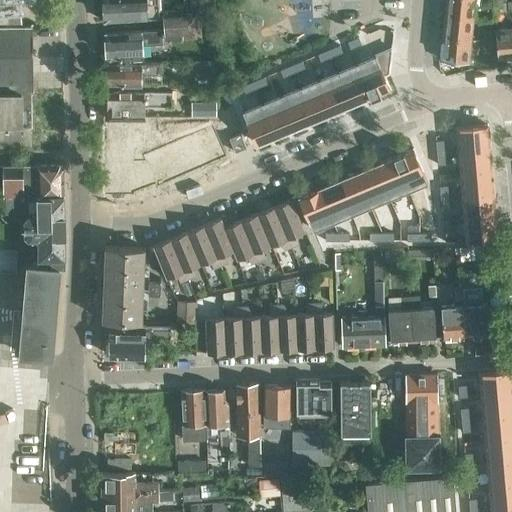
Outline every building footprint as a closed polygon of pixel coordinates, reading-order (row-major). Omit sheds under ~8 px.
[(0,0),(0,10),(18,9),(19,9),(22,9),(22,5),(21,6),(20,0),(0,0)] [(103,0),(105,21),(161,18),(160,4),(140,5),(139,0),(103,0)] [(450,0),(446,57),(473,59),(478,0),(450,0)] [(164,10),(166,38),(202,35),(200,8),(164,10)] [(0,55),(32,56),(31,25),(30,26),(30,27),(0,27),(0,55)] [(511,25),(497,27),(500,55),(511,54),(511,25)] [(111,59),(126,58),(143,57),(142,45),(163,43),(162,30),(106,33),(107,56),(111,59)] [(358,36),(347,41),(350,48),(361,43),(358,36)] [(340,44),(329,48),(332,56),(343,51),(340,44)] [(329,48),(318,53),(321,60),(332,56),(329,48)] [(375,54),(356,62),(370,95),(389,87),(375,54)] [(0,92),(32,92),(32,56),(0,55),(0,92)] [(216,73),(217,58),(199,57),(198,72),(216,73)] [(301,60),(290,65),(294,72),(305,67),(301,60)] [(141,63),(126,63),(107,63),(107,84),(142,84),(142,73),(161,73),(161,62),(160,61),(143,61),(141,61),(141,63)] [(356,62),(338,70),(352,103),(370,95),(356,62)] [(290,65),(279,69),(282,77),(294,72),(290,65)] [(338,70),(319,78),(333,111),(352,103),(338,70)] [(265,76),(254,80),(257,88),(268,83),(265,76)] [(319,78),(300,86),(314,119),(333,111),(319,78)] [(254,80),(243,85),(246,92),(257,88),(254,80)] [(300,86),(281,94),(295,127),(314,119),(300,86)] [(107,115),(105,115),(145,116),(145,106),(173,106),(173,91),(107,91),(107,115)] [(0,150),(21,150),(21,124),(32,124),(32,92),(0,92),(0,150)] [(281,94),(263,102),(277,135),(295,127),(281,94)] [(263,102),(243,110),(257,143),(277,135),(263,102)] [(221,167),(221,126),(147,125),(144,117),(109,117),(110,118),(109,136),(115,156),(126,153),(137,153),(137,165),(120,164),(113,166),(113,193),(125,193),(126,197),(147,191),(140,191),(158,186),(189,178),(181,177),(221,167)] [(489,124),(457,128),(459,150),(491,147),(489,124)] [(230,138),(236,152),(247,148),(241,133),(230,138)] [(444,140),(436,140),(437,152),(445,152),(444,140)] [(421,144),(401,152),(412,180),(432,172),(421,144)] [(491,147),(459,150),(461,173),(492,170),(491,147)] [(401,152),(380,161),(392,189),(412,180),(401,152)] [(445,152),(437,152),(438,164),(446,164),(445,152)] [(380,161),(360,169),(371,197),(392,189),(380,161)] [(64,193),(64,187),(63,168),(60,164),(4,166),(5,194),(64,193)] [(360,169),(339,178),(351,205),(371,197),(360,169)] [(492,170),(461,173),(463,196),(494,193),(492,170)] [(339,178),(320,186),(331,214),(351,205),(339,178)] [(447,185),(440,186),(441,198),(448,197),(447,185)] [(320,186),(299,195),(311,222),(331,214),(320,186)] [(64,193),(5,194),(2,197),(2,201),(5,203),(5,208),(3,210),(3,214),(6,218),(11,218),(13,216),(27,216),(25,218),(25,233),(28,236),(39,236),(39,264),(65,266),(65,257),(64,236),(65,236),(65,214),(64,214),(64,193)] [(494,193),(463,196),(464,218),(496,215),(494,193)] [(424,195),(413,200),(416,205),(426,201),(424,195)] [(448,197),(441,198),(442,210),(449,209),(448,197)] [(293,199),(275,206),(292,246),(299,243),(296,235),(306,230),(293,199)] [(413,200),(401,205),(404,210),(416,205),(413,200)] [(275,206),(259,213),(272,245),(281,241),(284,249),(292,246),(275,206)] [(386,211),(375,216),(377,221),(388,217),(386,211)] [(259,213),(242,220),(259,260),(266,257),(263,248),(272,245),(259,213)] [(496,215),(464,218),(466,242),(498,239),(496,215)] [(375,216),(364,220),(366,226),(377,221),(375,216)] [(222,217),(205,224),(222,265),(229,262),(226,253),(234,250),(235,249),(225,227),(226,226),(222,217)] [(242,220),(226,226),(225,227),(235,249),(234,250),(238,259),(248,255),(251,263),(259,260),(242,220)] [(450,220),(443,220),(444,232),(451,232),(450,220)] [(414,242),(414,223),(381,224),(382,243),(414,242)] [(205,224),(188,231),(201,263),(211,259),(214,268),(222,265),(205,224)] [(348,227),(336,232),(338,238),(351,232),(348,227)] [(188,231),(171,238),(188,279),(196,275),(192,267),(201,263),(188,231)] [(336,232),(326,236),(328,242),(338,238),(336,232)] [(188,279),(171,238),(154,245),(167,277),(177,273),(181,282),(188,279)] [(144,278),(145,247),(106,245),(103,320),(142,321),(144,290),(161,291),(161,278),(144,278)] [(0,271),(17,272),(17,250),(0,249),(0,271)] [(408,251),(408,259),(432,257),(432,249),(408,251)] [(376,317),(363,317),(364,346),(386,345),(384,306),(383,286),(384,286),(383,257),(374,257),(376,317)] [(28,263),(24,308),(20,353),(52,356),(56,311),(60,266),(28,263)] [(409,277),(410,296),(413,340),(436,339),(434,307),(420,308),(418,276),(409,277)] [(435,285),(427,286),(428,297),(435,296),(435,285)] [(466,336),(463,288),(453,289),(454,305),(441,306),(443,338),(466,336)] [(472,288),(463,288),(466,336),(488,335),(486,303),(473,304),(472,288)] [(413,340),(410,296),(400,297),(401,309),(388,310),(390,342),(413,340)] [(195,300),(176,301),(177,323),(196,322),(196,317),(195,300)] [(306,313),(296,313),(298,348),(316,347),(314,303),(306,304),(306,313)] [(322,303),(314,303),(316,347),(334,347),(333,312),(322,312),(322,303)] [(286,304),(278,305),(280,349),(298,348),(296,313),(286,314),(286,304)] [(270,314),(260,315),(262,350),(280,349),(278,305),(270,305),(270,314)] [(234,316),(224,316),(226,351),(244,350),(242,306),(234,306),(234,316)] [(250,306),(242,306),(244,350),(262,350),(260,315),(250,315),(250,306)] [(224,316),(197,317),(196,317),(196,322),(197,350),(207,349),(207,352),(226,351),(224,316)] [(364,346),(363,317),(341,318),(343,347),(364,346)] [(145,339),(152,339),(170,339),(171,327),(110,325),(110,339),(109,339),(105,343),(105,351),(109,354),(110,354),(110,355),(145,356),(145,339)] [(511,388),(510,369),(479,372),(481,395),(511,392),(511,388)] [(437,374),(405,374),(406,434),(438,434),(438,403),(443,403),(443,398),(438,398),(437,374)] [(319,379),(296,379),(296,413),(331,413),(331,381),(319,381),(319,379)] [(340,380),(340,440),(371,440),(370,380),(340,380)] [(262,476),(259,382),(237,383),(237,388),(229,388),(229,397),(232,400),(237,399),(239,436),(249,436),(250,476),(262,476)] [(264,414),(280,414),(291,414),(291,385),(264,384),(264,414)] [(466,385),(458,385),(459,397),(467,396),(466,385)] [(173,397),(173,422),(206,421),(205,388),(182,389),(182,397),(173,397)] [(225,400),(225,389),(206,390),(207,424),(220,424),(221,435),(230,435),(229,403),(225,400)] [(511,392),(481,395),(483,419),(511,415),(511,392)] [(468,408),(460,409),(461,421),(469,420),(468,408)] [(511,415),(483,419),(485,441),(511,438),(511,415)] [(469,420),(461,421),(462,432),(470,431),(469,420)] [(331,421),(321,421),(321,424),(321,430),(292,430),(292,446),(292,460),(331,461),(331,430),(331,421)] [(438,434),(406,434),(406,452),(439,452),(438,434)] [(511,438),(485,441),(487,464),(511,461),(511,438)] [(439,452),(406,452),(407,470),(439,470),(439,452)] [(472,454),(464,454),(465,466),(473,465),(472,454)] [(187,458),(187,469),(207,469),(206,458),(187,458)] [(511,461),(487,464),(489,487),(511,484),(511,461)] [(473,465),(465,466),(466,477),(474,477),(473,465)] [(101,472),(102,492),(159,491),(159,482),(136,482),(135,472),(101,472)] [(277,476),(257,479),(259,496),(279,494),(277,476)] [(312,511),(310,476),(281,479),(283,511),(312,511)] [(366,483),(368,511),(456,511),(453,476),(366,483)] [(511,484),(489,487),(491,509),(511,507),(511,484)] [(198,485),(182,487),(183,501),(199,499),(198,485)] [(102,492),(101,511),(109,511),(136,511),(136,501),(159,501),(159,491),(102,492)] [(476,499),(468,500),(469,511),(477,510),(476,499)] [(236,511),(236,502),(213,504),(213,511),(236,511)]
